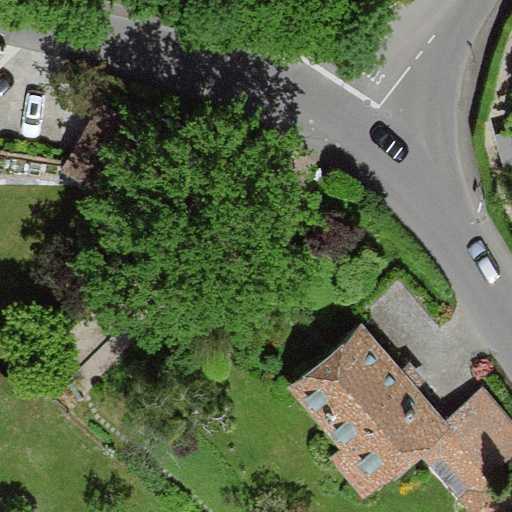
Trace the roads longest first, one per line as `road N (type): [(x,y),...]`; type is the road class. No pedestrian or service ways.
road 1 (unclassified): [(0,16),(230,77),(355,134)]
road 2 (unclassified): [(355,134),(424,203),(511,329)]
road 3 (residential): [(355,134),(459,0)]
